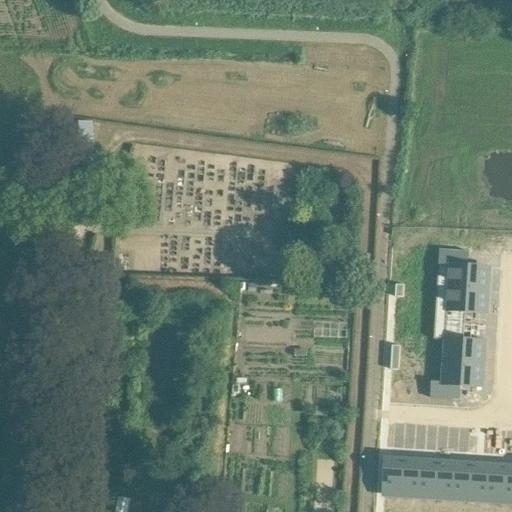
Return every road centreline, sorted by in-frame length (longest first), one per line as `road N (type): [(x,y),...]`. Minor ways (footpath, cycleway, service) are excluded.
road 1 (track): [(55,511),(87,166),(129,140),(357,170),(367,181),(348,511)]
road 2 (residential): [(511,266),(505,418)]
